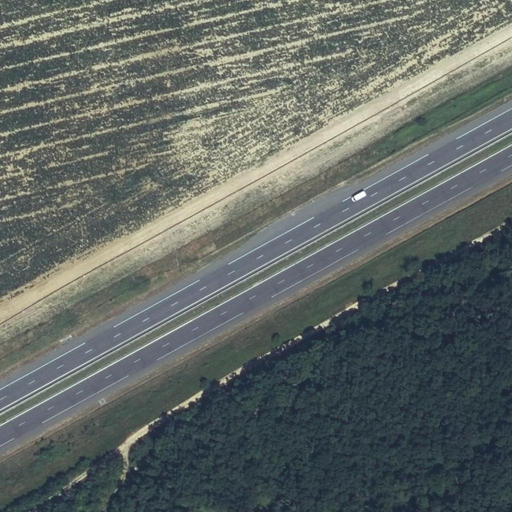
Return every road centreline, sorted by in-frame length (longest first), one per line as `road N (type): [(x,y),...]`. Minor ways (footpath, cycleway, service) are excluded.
road 1 (motorway): [(511,118),(0,400)]
road 2 (motorway): [(0,436),(511,155)]
road 3 (track): [(30,511),(168,416),(511,223)]
